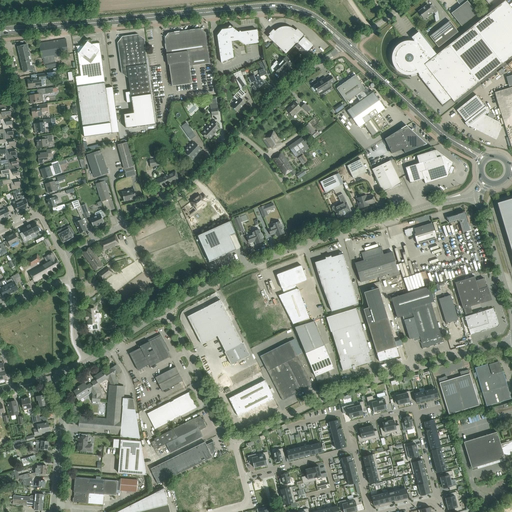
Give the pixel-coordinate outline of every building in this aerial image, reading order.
[(511,9),(505,1),(437,55),(418,32),(411,37),(414,41),(413,44),(412,43),(411,43),(410,43),(408,43),(407,43),(406,43),(404,43),(403,44),(402,44),(401,45),(400,46),(399,47),(398,48),(397,48),(396,50),(395,51),(395,52),(394,53),(394,54),(394,56),(394,57),(394,58),(394,60),(394,61),(394,62),(394,63),(395,65),(396,66),(396,67),(397,68),(398,69),(399,70),(400,70),(401,71),(402,72),(403,72),(405,73),(406,73),(407,73),(409,73),(410,73),(411,73),(413,73),(414,72),(415,72),(416,71),(419,75),(418,75),(442,106),(451,99),(454,102),(511,56),(511,9)] [(451,13),(456,20),(461,26),(477,14),(467,1),(451,13)] [(428,15),(433,11),(428,4),(418,12),(424,19),(428,16),(428,15)] [(430,36),(438,47),(458,32),(449,21),(430,36)] [(217,35),(218,39),(221,63),(234,57),(231,41),(239,40),(245,45),(259,43),(257,30),(241,32),(240,31),(239,32),(232,28),(233,26),(232,27),(230,26),(228,28),(222,29),(217,35)] [(276,30),(275,31),(273,29),(269,34),(270,35),(268,37),(286,54),(298,41),(299,42),(295,46),(304,55),(313,45),(304,37),(301,40),(300,39),(303,36),(301,34),(302,33),(297,29),(295,31),(295,30),(294,29),(293,29),(292,28),(291,28),(289,27),(288,27),(287,27),(286,27),(285,27),(284,27),(283,27),(282,27),(281,27),(280,28),(279,28),(278,29),(277,29),(276,30)] [(166,54),(167,59),(168,65),(169,65),(172,86),(192,83),(190,66),(210,63),(209,63),(205,33),(200,29),(169,34),(165,39),(168,54),(166,54)] [(118,43),(119,48),(123,73),(128,77),(130,92),(125,93),(127,103),(132,102),(131,97),(151,94),(143,40),(138,35),(123,37),(118,43)] [(66,39),(39,43),(42,59),(45,58),(47,69),(53,68),(53,66),(56,66),(54,57),(68,55),(66,39)] [(77,47),(77,48),(81,76),(76,77),(83,127),(99,125),(87,41),(84,45),(76,46),(76,47),(77,47)] [(92,44),(87,41),(99,125),(110,123),(100,49),(99,43),(100,43),(92,44)] [(18,47),(21,60),(30,57),(27,45),(18,47)] [(30,57),(21,60),(23,72),(30,71),(31,73),(35,72),(34,68),(33,68),(30,57)] [(273,64),(270,68),(272,73),(275,70),(278,73),(281,71),(283,70),(284,70),(286,68),(285,67),(286,66),(288,67),(292,63),(291,63),(288,60),(288,59),(286,57),(281,62),(282,62),(280,64),(276,61),(273,64)] [(254,86),(257,89),(258,90),(265,82),(262,80),(264,79),(265,79),(266,79),(266,78),(266,77),(265,77),(264,77),(264,75),(267,74),(265,70),(264,68),(269,66),(266,59),(261,61),(259,62),(261,68),(257,70),(259,74),(257,75),(256,77),(255,78),(254,75),(248,78),(251,83),(252,83),(254,85),(253,86),(254,86)] [(231,107),(233,108),(237,112),(245,103),(241,99),(246,94),(242,90),(245,87),(247,85),(246,83),(244,80),(240,71),(234,74),(240,89),(237,92),(238,93),(234,97),(238,100),(231,107)] [(28,80),(29,88),(42,87),(42,86),(46,86),(45,79),(47,79),(47,78),(47,73),(38,74),(39,78),(28,80)] [(336,89),(346,102),(356,96),(360,93),(365,89),(355,75),(336,89)] [(322,81),(314,86),(318,93),(330,86),(329,84),(334,81),(331,76),(326,79),(325,77),(321,80),(322,81)] [(38,95),(35,95),(30,96),(31,103),(44,101),(43,94),(53,93),(58,92),(57,88),(53,89),(53,88),(37,90),(38,95)] [(364,98),(360,93),(356,96),(360,101),(347,111),(359,127),(363,124),(372,136),(388,125),(380,112),(385,109),(373,92),(364,98)] [(476,95),(460,107),(456,110),(465,122),(465,123),(468,127),(470,126),(496,138),(501,127),(500,122),(484,114),(489,111),(485,106),(476,95)] [(287,110),(290,114),(291,115),(294,113),(295,113),(301,108),(295,102),(292,104),(293,104),(287,110)] [(344,108),(341,103),(334,108),(337,113),(344,108)] [(7,104),(0,105),(0,119),(2,119),(11,118),(11,114),(12,114),(12,112),(11,112),(10,108),(11,108),(7,108),(7,104)] [(33,117),(38,117),(42,116),(41,112),(48,111),(47,104),(39,105),(40,108),(32,109),(33,117)] [(302,106),(308,113),(310,110),(305,104),(302,106)] [(2,119),(0,119),(0,123),(2,123),(3,129),(13,128),(12,124),(13,124),(13,122),(12,122),(11,118),(2,119)] [(37,133),(42,132),(45,132),(44,127),(52,126),(51,118),(43,120),(43,123),(34,124),(35,131),(37,130),(37,133)] [(201,134),(202,135),(206,138),(207,137),(210,139),(219,128),(217,126),(219,124),(214,120),(210,125),(210,126),(205,131),(204,131),(201,134)] [(186,123),(181,126),(187,135),(192,131),(186,123)] [(312,135),(316,131),(308,124),(304,127),(312,135)] [(423,143),(405,126),(386,138),(392,154),(403,149),(404,153),(423,146),(423,145),(423,143)] [(3,129),(1,130),(0,129),(0,134),(4,134),(5,139),(5,140),(14,138),(14,134),(15,134),(15,132),(13,132),(13,128),(3,129)] [(274,131),(262,139),(266,145),(277,137),(274,131)] [(310,137),(312,140),(320,134),(317,131),(310,137)] [(37,148),(42,147),(49,146),(48,143),(53,142),(52,135),(48,136),(48,139),(36,140),(37,148)] [(271,147),(273,150),(282,144),(277,137),(266,145),(268,148),(271,147)] [(5,139),(0,140),(0,144),(5,144),(6,149),(6,150),(15,148),(15,144),(16,144),(16,142),(15,142),(14,138),(5,140),(5,139)] [(124,169),(125,173),(134,170),(133,166),(134,166),(127,142),(117,145),(124,169)] [(184,152),(188,156),(192,160),(202,149),(194,142),(191,144),(192,147),(189,149),(187,149),(184,152)] [(6,149),(0,150),(0,154),(6,154),(7,160),(17,158),(16,154),(18,154),(17,152),(16,153),(15,148),(6,150),(6,149)] [(39,164),(44,163),(43,161),(48,160),(48,157),(51,157),(50,149),(47,150),(47,152),(40,153),(40,155),(38,155),(39,164)] [(101,150),(95,152),(94,150),(89,152),(89,154),(86,155),(94,178),(109,173),(101,150)] [(282,153),(277,156),(292,176),(296,173),(293,170),(293,169),(282,153)] [(302,155),(298,158),(302,165),(307,161),(302,155)] [(444,155),(405,167),(410,183),(423,179),(425,184),(447,177),(449,173),(452,174),(455,168),(451,166),(453,162),(444,155)] [(273,159),(276,163),(279,168),(279,167),(285,175),(289,173),(291,176),(292,176),(277,156),(273,159)] [(7,160),(0,160),(0,163),(0,165),(8,164),(9,170),(18,168),(18,164),(19,164),(19,162),(17,163),(17,158),(7,160)] [(367,172),(361,159),(347,166),(353,178),(367,172)] [(390,161),(373,169),(372,169),(383,192),(401,183),(390,161)] [(56,170),(59,169),(57,165),(52,166),(41,169),(43,175),(42,175),(43,179),(57,175),(56,170)] [(9,170),(1,171),(1,175),(9,174),(10,180),(20,178),(19,174),(20,174),(20,172),(19,173),(18,168),(9,170)] [(299,179),(306,174),(306,173),(308,171),(306,169),(304,170),(303,169),(296,174),(299,179)] [(155,180),(157,183),(159,188),(179,178),(176,171),(167,175),(167,174),(166,175),(155,180)] [(338,173),(335,174),(320,182),(325,193),(341,185),(343,184),(338,173)] [(10,180),(2,181),(3,185),(11,184),(12,190),(22,188),(21,188),(20,185),(22,184),(22,183),(20,183),(20,178),(10,180)] [(47,190),(48,193),(56,191),(54,185),(55,185),(54,181),(46,184),(47,189),(47,190)] [(96,184),(100,197),(101,202),(110,199),(105,181),(96,184)] [(122,192),(123,196),(124,201),(132,199),(132,200),(136,199),(134,189),(122,192)] [(0,202),(0,207),(5,219),(7,219),(12,217),(8,210),(15,207),(17,211),(16,211),(17,212),(18,214),(24,211),(17,197),(15,191),(13,192),(14,194),(13,195),(15,201),(12,202),(13,204),(10,205),(4,208),(1,204),(0,203),(0,202)] [(195,198),(191,201),(194,205),(194,206),(197,210),(201,207),(201,206),(206,202),(205,201),(208,199),(204,194),(201,196),(200,195),(196,199),(195,198)] [(335,211),(336,213),(338,217),(351,211),(342,194),(338,196),(342,204),(336,207),(335,206),(333,207),(332,209),(333,210),(335,211)] [(17,197),(24,211),(25,210),(25,211),(30,209),(27,202),(30,201),(28,197),(22,200),(20,195),(17,197)] [(356,198),(358,203),(359,208),(366,206),(366,205),(374,203),(372,195),(366,197),(366,196),(365,196),(365,195),(361,196),(361,197),(356,198)] [(54,198),(54,197),(47,199),(50,209),(53,208),(54,212),(59,210),(60,210),(62,209),(65,208),(64,204),(57,206),(55,201),(54,198)] [(511,198),(497,203),(511,252),(511,198)] [(216,201),(211,205),(217,213),(211,217),(214,221),(225,213),(216,201)] [(263,217),(268,215),(266,211),(274,208),(272,203),(264,206),(259,208),(263,217)] [(90,216),(85,204),(81,206),(83,214),(85,218),(90,216)] [(90,219),(92,223),(94,227),(104,223),(102,218),(104,217),(104,216),(102,211),(101,210),(96,212),(95,213),(95,214),(94,214),(95,216),(90,219)] [(174,210),(168,213),(173,224),(179,221),(174,210)] [(447,218),(449,222),(458,220),(458,221),(459,221),(463,233),(470,230),(468,222),(467,217),(465,218),(464,214),(462,214),(462,213),(457,214),(457,215),(447,218)] [(243,230),(241,223),(248,220),(246,215),(238,217),(234,219),(239,231),(243,230)] [(82,219),(75,222),(80,234),(87,230),(82,219)] [(230,221),(197,235),(207,258),(209,262),(226,255),(226,254),(236,250),(235,248),(230,235),(235,233),(230,221)] [(24,234),(21,236),(24,242),(32,238),(30,235),(39,230),(35,222),(22,229),(24,234)] [(273,227),(268,228),(271,235),(275,233),(276,236),(284,233),(282,229),(283,228),(282,225),(281,225),(279,222),(272,225),(273,227)] [(404,230),(406,237),(414,234),(417,244),(436,238),(432,223),(414,229),(414,228),(404,230)] [(71,232),(72,231),(69,226),(62,229),(64,232),(59,234),(59,235),(63,242),(67,240),(67,241),(70,239),(69,239),(73,237),(71,232)] [(252,234),(247,237),(249,243),(255,241),(256,244),(263,241),(262,237),(263,237),(261,233),(260,234),(259,229),(251,232),(252,234)] [(5,241),(7,246),(8,247),(11,246),(11,245),(19,241),(14,233),(6,237),(8,240),(5,241)] [(115,235),(99,242),(103,251),(119,244),(115,235)] [(90,247),(82,253),(90,264),(90,263),(95,271),(102,265),(90,247)] [(360,282),(398,271),(392,252),(383,254),(381,247),(361,253),(363,260),(355,263),(360,282)] [(37,269),(29,273),(34,282),(48,274),(48,273),(52,271),(53,271),(61,266),(56,258),(53,253),(47,256),(51,261),(37,269)] [(30,265),(30,267),(40,261),(40,260),(40,259),(37,254),(26,260),(27,261),(29,266),(30,265)] [(315,262),(321,284),(331,312),(358,304),(343,254),(332,257),(330,256),(331,256),(331,255),(330,256),(329,257),(328,257),(327,257),(326,257),(325,257),(326,257),(325,259),(315,262)] [(284,293),(278,296),(276,297),(279,301),(280,300),(293,324),(303,320),(305,324),(311,322),(309,318),(298,288),(296,289),(295,284),(307,280),(301,265),(277,274),(284,293)] [(103,280),(112,273),(108,268),(99,275),(103,280)] [(14,276),(11,277),(11,279),(10,279),(7,281),(12,292),(18,289),(16,285),(18,284),(16,281),(21,278),(19,274),(14,277),(14,276)] [(474,276),(469,278),(455,282),(463,309),(470,306),(484,302),(491,300),(489,295),(490,295),(489,291),(488,291),(484,278),(476,281),(474,276)] [(0,290),(1,292),(4,297),(12,292),(7,281),(5,279),(1,282),(0,282),(0,290)] [(429,286),(416,290),(433,345),(444,342),(442,336),(441,336),(430,302),(434,301),(429,286)] [(363,309),(379,362),(387,359),(387,360),(399,356),(378,288),(364,293),(368,308),(363,309)] [(403,316),(406,328),(409,339),(414,338),(414,341),(420,339),(421,342),(420,343),(422,348),(433,345),(416,290),(391,298),(397,317),(403,316)] [(438,299),(444,319),(446,323),(458,320),(450,295),(438,299)] [(220,300),(209,305),(238,361),(249,355),(243,343),(242,343),(220,300)] [(200,310),(198,311),(212,338),(217,336),(225,352),(231,365),(238,361),(209,305),(208,306),(207,306),(200,310)] [(465,317),(469,329),(473,328),(475,333),(485,330),(483,325),(481,325),(477,313),(473,314),(470,306),(463,309),(466,316),(465,317)] [(331,332),(332,332),(341,361),(340,361),(343,370),(352,367),(353,368),(353,369),(354,369),(355,369),(355,368),(355,366),(371,362),(368,352),(369,352),(361,323),(356,308),(326,317),(331,332)] [(493,308),(477,313),(481,325),(483,325),(485,330),(494,327),(494,326),(497,326),(497,327),(498,326),(499,324),(499,323),(498,323),(497,321),(498,321),(495,312),(494,312),(493,308)] [(88,314),(87,315),(87,319),(88,319),(89,321),(87,321),(88,324),(93,323),(94,330),(99,329),(98,323),(100,323),(100,318),(96,318),(95,309),(87,310),(88,314)] [(212,338),(198,311),(187,317),(201,344),(212,338)] [(329,371),(334,368),(314,321),(294,328),(315,376),(318,383),(331,377),(329,371)] [(129,353),(132,358),(138,370),(149,364),(150,367),(170,356),(160,336),(140,346),(140,347),(129,353)] [(290,341),(275,348),(260,356),(282,400),(312,385),(290,341)] [(493,363),(489,364),(489,363),(475,368),(486,406),(511,399),(503,371),(502,371),(501,367),(500,366),(495,363),(494,363),(493,363)] [(103,371),(95,376),(99,383),(108,378),(109,379),(110,382),(116,380),(114,375),(120,371),(116,365),(111,368),(112,370),(105,374),(103,371)] [(176,367),(171,369),(155,377),(162,391),(183,381),(176,367)] [(461,376),(454,378),(464,410),(479,405),(469,373),(469,374),(468,371),(468,370),(467,370),(462,372),(460,374),(461,376)] [(464,410),(454,378),(448,380),(447,378),(445,377),(439,379),(438,379),(439,383),(449,414),(464,410)] [(116,380),(110,382),(112,386),(110,386),(109,393),(108,402),(107,419),(121,420),(120,434),(121,434),(120,437),(140,438),(137,422),(137,419),(133,399),(123,398),(124,387),(119,386),(116,380)] [(265,380),(231,397),(230,401),(238,417),(274,398),(265,380)] [(93,382),(87,386),(90,392),(91,391),(95,396),(93,395),(92,402),(99,402),(100,396),(100,393),(96,386),(93,382)] [(79,399),(83,396),(84,396),(83,395),(88,391),(89,392),(90,392),(87,386),(84,383),(78,388),(78,389),(74,391),(79,399)] [(409,391),(401,393),(401,394),(404,403),(405,404),(409,403),(408,402),(410,402),(409,400),(411,400),(409,391)] [(189,392),(184,395),(173,400),(174,401),(170,403),(170,402),(147,414),(155,429),(174,419),(178,416),(178,417),(196,408),(189,392)] [(401,394),(393,396),(395,404),(398,403),(398,405),(404,403),(401,394)] [(36,396),(37,401),(38,401),(39,407),(44,406),(45,409),(48,408),(46,398),(45,399),(44,395),(36,396)] [(387,395),(377,398),(380,410),(387,409),(386,405),(389,404),(387,395)] [(372,396),(366,397),(369,407),(372,406),(374,412),(380,410),(377,398),(373,399),(372,396)] [(21,399),(22,404),(23,409),(27,409),(28,413),(32,413),(29,398),(25,399),(21,399)] [(8,402),(8,404),(10,415),(18,414),(15,401),(8,402)] [(354,405),(354,406),(356,416),(363,415),(361,409),(365,408),(363,401),(359,402),(360,404),(354,405)] [(353,404),(343,406),(345,413),(348,412),(350,418),(353,417),(353,418),(356,417),(356,416),(354,406),(354,405),(353,404)] [(47,416),(40,417),(39,413),(35,413),(37,422),(40,421),(48,420),(47,416)] [(403,431),(413,428),(411,422),(412,421),(411,416),(410,417),(410,416),(409,416),(409,415),(406,416),(406,417),(403,417),(404,422),(401,423),(403,431)] [(189,421),(154,439),(159,447),(166,444),(171,453),(198,438),(203,436),(200,430),(205,427),(206,427),(206,426),(201,416),(200,416),(194,419),(194,418),(189,421)] [(120,434),(121,420),(107,419),(80,417),(79,427),(110,429),(110,433),(120,434)] [(388,421),(390,431),(391,433),(396,432),(397,434),(401,433),(399,425),(395,426),(394,420),(391,421),(391,420),(388,420),(388,421)] [(383,427),(380,428),(382,436),(386,435),(386,434),(391,433),(390,431),(388,421),(382,423),(383,427)] [(35,435),(38,434),(43,433),(43,432),(49,431),(48,423),(46,423),(44,423),(45,423),(37,425),(38,429),(34,430),(35,435)] [(372,425),(366,427),(368,437),(374,435),(375,438),(379,437),(377,430),(374,431),(372,425)] [(497,432),(492,433),(464,442),(472,470),(478,469),(477,467),(505,458),(504,456),(511,453),(511,425),(511,428),(511,440),(509,441),(509,440),(506,440),(507,442),(500,444),(497,432)] [(361,435),(357,435),(359,442),(363,441),(362,438),(368,437),(366,427),(359,429),(361,435)] [(79,443),(78,450),(91,452),(92,444),(87,443),(88,437),(78,436),(78,443),(79,443)] [(118,473),(146,475),(141,441),(114,439),(113,448),(120,448),(118,473)] [(35,449),(43,449),(48,450),(48,441),(41,441),(36,440),(35,449)] [(33,446),(32,441),(15,445),(16,449),(21,448),(22,449),(33,446)] [(205,442),(200,444),(150,468),(158,484),(212,457),(210,453),(211,452),(212,454),(213,453),(214,452),(214,451),(213,441),(206,445),(205,442)] [(413,442),(404,445),(406,453),(417,450),(417,449),(418,449),(417,445),(416,445),(416,444),(414,445),(413,442)] [(320,443),(314,444),(317,453),(322,452),(320,443)] [(440,447),(431,450),(433,455),(442,453),(440,447)] [(282,448),(276,450),(276,452),(273,453),(274,457),(275,462),(275,461),(276,462),(276,463),(280,462),(280,461),(282,460),(282,457),(281,457),(284,456),(282,448)] [(292,449),(286,450),(289,460),(294,458),(292,449)] [(417,450),(406,453),(408,461),(417,459),(417,456),(419,456),(417,450)] [(258,454),(257,454),(260,466),(261,466),(261,467),(264,466),(264,465),(267,464),(266,459),(269,458),(267,451),(258,454)] [(258,453),(247,456),(249,463),(252,462),(254,468),(260,466),(257,454),(258,454),(258,453)] [(351,456),(340,458),(342,464),(352,461),(352,460),(351,459),(351,456)] [(422,460),(410,463),(412,468),(414,468),(423,465),(422,460)] [(445,464),(435,466),(437,472),(446,470),(445,464)] [(29,474),(30,477),(32,477),(36,476),(36,473),(46,474),(46,465),(40,465),(37,465),(37,468),(36,468),(35,473),(29,474)] [(414,468),(412,468),(413,474),(414,474),(416,473),(425,471),(423,465),(414,468)] [(314,478),(321,476),(318,466),(312,468),(314,478)] [(303,483),(315,480),(314,478),(312,468),(305,469),(307,475),(301,477),(303,483)] [(355,471),(345,474),(346,480),(347,479),(357,477),(355,471)] [(414,474),(416,479),(417,479),(426,476),(425,471),(416,473),(414,474)] [(446,475),(440,477),(441,482),(451,480),(449,475),(453,474),(452,471),(445,472),(446,475)] [(282,478),(279,479),(281,487),(288,485),(287,483),(290,483),(289,478),(290,478),(289,473),(288,474),(288,473),(287,473),(287,472),(284,473),(284,474),(281,475),(282,478)] [(78,502),(88,503),(103,504),(103,494),(116,495),(117,492),(120,492),(120,490),(136,492),(137,480),(121,478),(121,481),(105,480),(105,479),(101,479),(101,477),(96,476),(96,479),(75,477),(74,492),(74,497),(72,499),(73,499),(72,500),(73,501),(72,502),(74,503),(75,503),(76,503),(77,504),(78,502)] [(417,479),(416,479),(417,484),(417,485),(418,484),(427,482),(428,482),(426,476),(417,479)] [(24,479),(23,479),(23,482),(23,486),(30,486),(30,481),(32,480),(32,477),(30,477),(24,479)] [(451,480),(441,482),(443,488),(449,487),(450,490),(456,488),(455,485),(452,486),(451,480)] [(417,485),(417,484),(418,490),(419,490),(429,488),(427,482),(418,484),(417,485)] [(399,490),(402,499),(408,498),(405,489),(405,487),(399,489),(399,490)] [(164,488),(129,506),(130,511),(136,511),(168,504),(164,488)] [(396,500),(396,501),(402,499),(399,490),(399,489),(399,488),(393,489),(393,490),(394,491),(396,500)] [(418,490),(417,490),(418,496),(430,493),(429,488),(419,490),(418,490)] [(388,492),(391,501),(396,500),(394,491),(393,490),(388,491),(388,492)] [(377,495),(380,504),(385,503),(383,494),(383,492),(377,494),(377,495)] [(446,501),(445,501),(446,504),(447,503),(456,501),(458,501),(456,492),(449,493),(450,497),(445,498),(446,501)] [(13,495),(13,499),(39,502),(39,501),(43,501),(44,494),(35,493),(35,495),(31,495),(30,496),(24,496),(13,495)] [(371,496),(374,506),(380,504),(377,495),(377,494),(377,493),(371,494),(371,496)] [(294,497),(283,500),(284,505),(295,502),(294,497)] [(357,497),(348,499),(351,511),(357,510),(356,504),(359,503),(357,497)] [(39,502),(13,499),(12,504),(27,505),(27,504),(34,505),(34,510),(42,510),(43,501),(39,501),(39,502)] [(348,499),(338,502),(339,509),(343,508),(343,511),(350,511),(351,511),(348,499)] [(447,503),(448,509),(454,508),(455,511),(462,509),(461,506),(457,507),(456,501),(447,503)]
